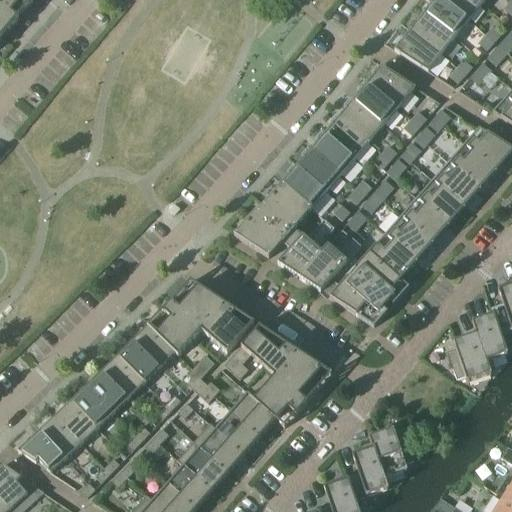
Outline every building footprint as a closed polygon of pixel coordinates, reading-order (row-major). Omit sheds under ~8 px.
[(25,0),(0,0),(0,6),(17,21),(31,5),(25,0)] [(438,0),(435,0),(424,16),(455,41),(468,24),(438,0)] [(473,0),(438,0),(468,24),(482,6),(473,0)] [(511,18),(511,5),(510,4),(503,12),(511,19),(511,18)] [(0,41),(1,40),(17,21),(0,6),(0,41)] [(424,16),(410,33),(441,58),(455,41),(424,16)] [(492,30),(485,38),(493,46),(500,38),(492,30)] [(441,58),(410,33),(394,53),(428,75),(441,58)] [(511,38),(509,36),(498,49),(506,56),(511,50),(511,38)] [(493,46),(485,38),(478,46),(486,54),(493,46)] [(506,56),(498,49),(487,62),(495,69),(506,56)] [(463,63),(456,71),(464,79),(471,71),(463,63)] [(491,74),(482,67),(470,81),(478,89),(491,74)] [(381,69),(366,87),(397,112),(415,91),(381,69)] [(464,79),(456,71),(449,79),(457,87),(464,79)] [(366,87),(352,103),(383,129),(397,112),(366,87)] [(511,93),(492,117),(511,129),(511,93)] [(352,103),(338,120),(369,146),(383,129),(352,103)] [(449,121),(441,114),(428,128),(437,135),(449,121)] [(417,116),(410,124),(419,131),(426,123),(417,116)] [(338,120),(324,137),(355,163),(369,146),(338,120)] [(419,131),(410,124),(403,131),(411,139),(419,131)] [(426,131),(414,144),(423,151),(434,138),(426,131)] [(511,153),(479,132),(464,148),(494,175),(511,154),(511,153)] [(324,137),(310,153),(340,179),(355,163),(324,137)] [(400,160),(409,167),(420,154),(412,147),(400,160)] [(464,148),(448,166),(478,193),(494,175),(464,148)] [(388,149),(381,157),(389,164),(396,157),(388,149)] [(310,153),(296,169),(326,196),(340,179),(310,153)] [(389,164),(381,157),(374,165),(382,172),(389,164)] [(398,163),(386,176),(395,183),(406,171),(398,163)] [(448,166),(432,184),(462,211),(478,193),(448,166)] [(296,169),(282,186),(312,212),(326,196),(296,169)] [(362,184),(355,192),(364,199),(371,192),(362,184)] [(385,184),(373,197),(382,204),(393,192),(385,184)] [(432,184),(416,202),(447,229),(462,211),(432,184)] [(282,246),(290,253),(302,239),(294,232),(312,212),(282,186),(262,207),(263,208),(257,216),(255,215),(233,239),(268,261),(282,246)] [(364,199),(355,192),(348,200),(357,207),(364,199)] [(382,204),(373,197),(362,209),(371,217),(382,204)] [(416,202),(400,221),(430,247),(447,229),(416,202)] [(341,208),(334,217),(342,224),(349,216),(341,208)] [(346,227),(355,235),(366,222),(358,215),(346,227)] [(400,221),(385,238),(415,265),(430,247),(400,221)] [(324,223),(315,233),(325,242),(334,232),(324,223)] [(302,239),(290,253),(277,267),(294,278),(325,242),(315,233),(306,243),(302,239)] [(385,238),(369,257),(399,283),(399,282),(415,265),(385,238)] [(352,241),(338,258),(346,265),(361,249),(352,241)] [(346,265),(338,258),(327,249),(299,282),(320,295),(346,265)] [(399,283),(369,257),(329,301),(373,330),(387,315),(382,310),(388,303),(393,308),(409,290),(399,282),(399,283)] [(169,307),(148,329),(178,359),(201,334),(227,357),(254,326),(190,284),(169,307)] [(503,309),(491,313),(506,358),(507,358),(501,338),(511,334),(511,289),(498,294),(503,309)] [(492,318),(472,325),(490,378),(491,378),(487,364),(506,358),(491,313),(490,314),(492,318)] [(490,378),(472,325),(471,325),(476,338),(453,345),(455,352),(446,355),(456,383),(465,380),(466,386),(490,378)] [(148,329),(132,344),(160,371),(175,356),(178,360),(178,359),(148,329)] [(247,396),(247,397),(285,431),(332,377),(259,329),(224,369),(240,383),(248,373),(242,368),(250,358),(274,379),(254,402),(247,396)] [(132,344),(117,359),(144,387),(160,371),(132,344)] [(192,392),(199,398),(204,392),(207,388),(200,383),(214,367),(205,358),(188,377),(197,386),(192,392)] [(117,359),(102,374),(129,402),(144,387),(117,359)] [(102,374),(86,389),(113,417),(129,402),(102,374)] [(182,384),(192,392),(197,386),(188,377),(182,384)] [(210,385),(207,388),(204,392),(214,400),(220,394),(210,385)] [(86,389),(71,404),(97,432),(113,417),(86,389)] [(204,392),(199,398),(208,407),(214,400),(204,392)] [(247,397),(231,415),(260,441),(275,423),(284,431),(285,431),(247,397)] [(174,399),(165,408),(172,414),(180,405),(174,399)] [(71,404),(55,419),(82,447),(97,432),(71,404)] [(187,407),(178,416),(184,422),(193,413),(187,407)] [(172,414),(165,408),(157,417),(163,423),(172,414)] [(209,427),(244,458),(260,441),(231,415),(215,432),(209,427)] [(55,419),(39,434),(66,462),(82,447),(55,419)] [(209,427),(193,445),(228,476),(244,458),(209,427)] [(144,430),(135,439),(141,446),(150,436),(144,430)] [(162,433),(153,442),(160,448),(168,439),(162,433)] [(393,433),(370,440),(387,493),(388,493),(384,481),(407,473),(405,467),(413,465),(410,453),(405,437),(396,440),(393,433)] [(66,462),(39,434),(18,454),(36,467),(39,464),(50,477),(66,462)] [(141,446),(135,439),(126,449),(132,455),(141,446)] [(357,475),(346,479),(356,511),(357,511),(355,504),(387,493),(370,440),(369,441),(373,453),(352,459),(357,475)] [(160,448),(153,442),(145,451),(151,457),(160,448)] [(193,445),(177,463),(212,494),(228,476),(193,445)] [(501,461),(511,468),(511,454),(507,451),(501,461)] [(113,462),(104,471),(111,477),(119,468),(113,462)] [(182,469),(167,487),(195,511),(196,511),(212,494),(177,463),(176,464),(182,469)] [(129,467),(120,476),(126,482),(135,473),(129,467)] [(26,511),(44,496),(3,468),(0,470),(0,500),(10,511),(26,511)] [(111,477),(104,471),(95,480),(102,486),(111,477)] [(126,482),(120,476),(111,485),(118,492),(126,482)] [(329,507),(317,511),(356,511),(346,479),(345,479),(347,484),(324,492),(329,507)] [(95,493),(88,486),(79,496),(87,501),(95,493)] [(511,486),(502,502),(511,508),(511,486)] [(146,499),(145,499),(159,511),(195,511),(167,487),(152,504),(146,499)] [(159,511),(145,499),(134,511),(159,511)] [(511,511),(511,508),(502,502),(500,504),(493,499),(484,511),(511,511)] [(10,511),(0,500),(0,511),(10,511)]
